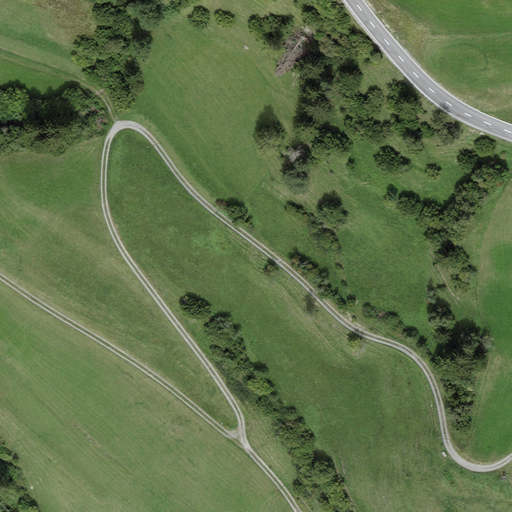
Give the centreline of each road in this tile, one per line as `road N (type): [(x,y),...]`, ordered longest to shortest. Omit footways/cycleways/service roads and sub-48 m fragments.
road 1 (track): [(511,456),(486,469),(460,460),(415,357),(336,315),(197,196),(155,143),(129,125),(118,125),(105,147),(102,190),(114,236),(235,406),(244,442)]
road 2 (primary): [(354,0),(422,82),(511,133)]
